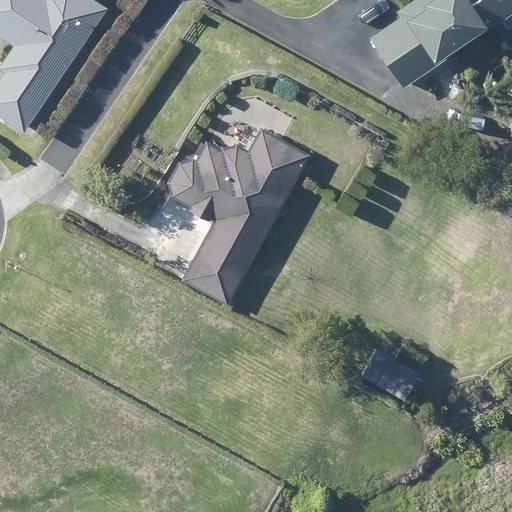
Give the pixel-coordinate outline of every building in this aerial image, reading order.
[(113,7),(102,0),(0,0),(0,30),(13,39),(21,44),(6,66),(11,71),(8,74),(0,86),(0,109),(29,130),(109,12),(113,7)] [(511,7),(511,0),(405,0),(391,10),(394,16),(363,37),(367,43),(396,86),(401,83),(451,49),(511,7)] [(303,152),(280,140),(254,126),(241,149),(231,144),(216,148),(208,143),(201,139),(191,158),(187,155),(172,160),(161,180),(166,196),(207,218),(177,271),(174,277),(220,303),(245,256),(248,251),(303,152)] [(292,339),(311,351),(316,342),(298,331),(292,339)] [(412,372),(370,349),(355,375),(397,398),(412,372)]
